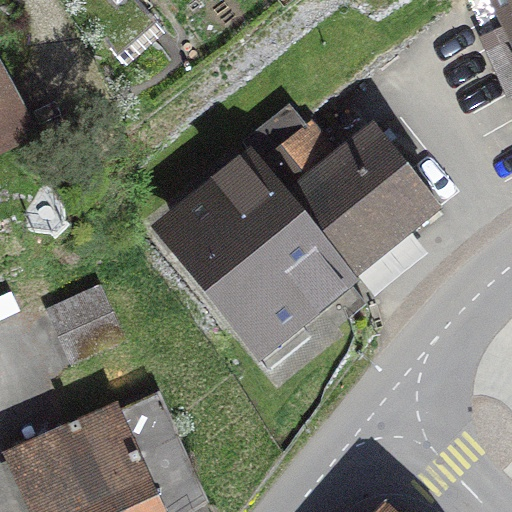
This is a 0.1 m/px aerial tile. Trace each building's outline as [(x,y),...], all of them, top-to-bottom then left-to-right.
[(511,0),(487,0),(503,30),(480,41),(506,96),(511,93),(511,0)] [(0,130),(14,123),(0,96),(0,130)] [(295,174),(352,252),(419,202),(362,125),(295,174)] [(352,289),(259,169),(170,238),(263,358),(352,289)] [(96,289),(44,313),(68,366),(120,342),(96,289)] [(193,511),(204,505),(156,396),(10,461),(32,511),(193,511)]
